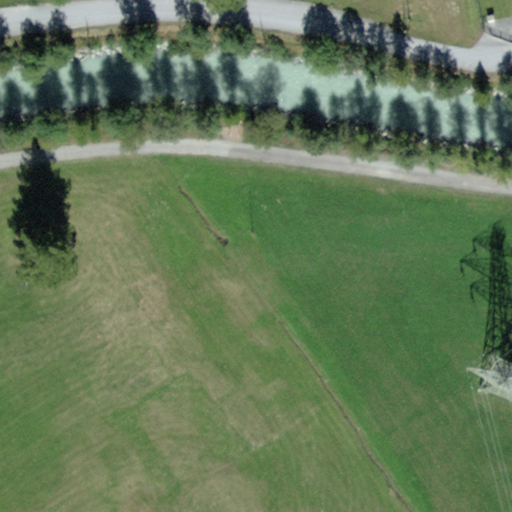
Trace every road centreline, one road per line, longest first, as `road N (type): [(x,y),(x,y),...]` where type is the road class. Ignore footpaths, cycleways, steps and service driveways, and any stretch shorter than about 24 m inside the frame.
road 1 (unclassified): [(511,55),(434,52),(327,18),(269,10),(117,7),(0,19)]
road 2 (track): [(511,186),(225,147),(133,145),(0,162)]
